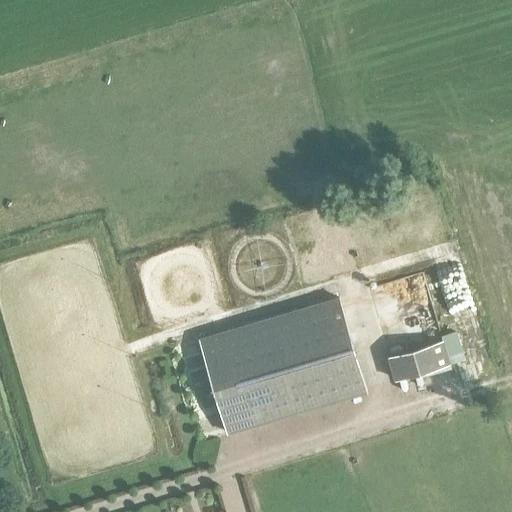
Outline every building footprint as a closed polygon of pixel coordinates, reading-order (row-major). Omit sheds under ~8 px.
[(430,260),(441,295),(465,288),(455,253),(430,260)] [(453,323),(473,317),(466,290),(444,296),(448,312),(450,311),(453,323)] [(200,338),(228,432),(367,391),(339,297),(200,338)] [(457,334),(443,339),(450,362),(464,358),(457,334)] [(390,392),(431,377),(427,364),(385,379),(390,392)]
